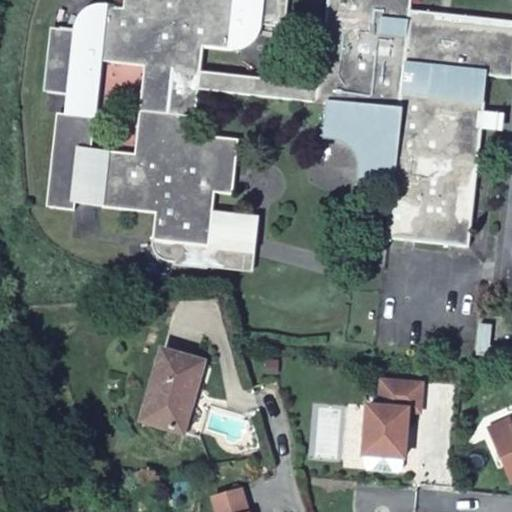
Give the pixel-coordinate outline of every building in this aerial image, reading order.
[(50,39),(46,101),(64,103),(91,105),(95,69),(142,74),(133,161),(87,156),(90,123),(62,121),(55,121),(46,215),(70,217),(70,214),(152,222),(150,256),(151,258),(153,260),(154,262),(158,264),(159,266),(161,266),(163,267),(206,272),(206,268),(252,272),(257,221),(211,216),(213,200),(230,201),(235,146),(190,143),(194,99),(324,112),(331,113),(330,120),(323,120),(325,140),(332,141),(348,147),(359,158),(362,163),(368,177),(369,183),(368,189),(380,187),(381,180),(389,180),(388,188),(383,242),(466,251),(484,80),(509,83),(511,57),(511,26),(405,15),(406,0),(323,0),(314,91),(196,80),(199,55),(239,57),(243,56),(247,53),(249,50),(257,32),(279,34),(282,0),(231,0),(229,0),(120,0),(119,16),(84,13),(80,13),(76,16),(73,19),(71,22),(71,40),(50,39)] [(91,105),(64,103),(62,121),(90,123),(91,105)] [(361,188),(368,189),(369,183),(368,177),(362,163),(359,158),(348,147),(332,141),(325,140),(324,148),(332,149),(341,152),(347,155),(354,163),(358,171),(361,182),(361,188)] [(380,187),(388,188),(389,180),(381,180),(380,187)] [(142,424),(179,436),(191,401),(194,401),(206,365),(165,352),(142,424)] [(408,456),(411,406),(423,406),(425,381),(385,377),(383,403),(373,402),(371,402),(370,402),(367,451),(368,452),(367,462),(370,466),(402,470),(406,467),(406,456),(408,456)] [(488,427),(491,435),(510,426),(507,419),(488,427)] [(511,425),(510,426),(491,435),(511,481),(511,480),(511,425)] [(213,505),(214,511),(246,511),(241,496),(213,505)]
